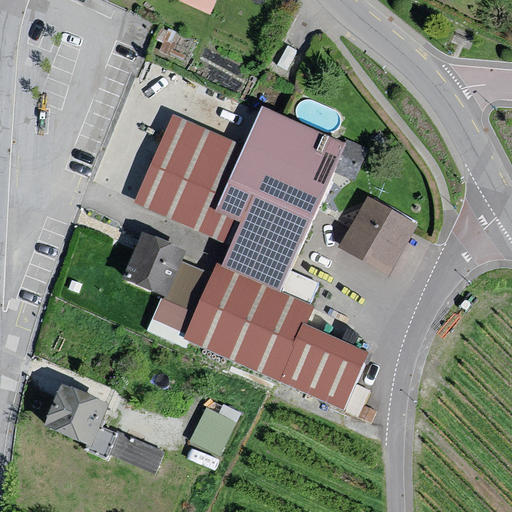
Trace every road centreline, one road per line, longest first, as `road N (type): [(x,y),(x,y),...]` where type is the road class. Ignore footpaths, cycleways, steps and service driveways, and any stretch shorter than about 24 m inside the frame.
road 1 (residential): [(399,511),(395,390),(406,343),(441,278),(508,212)]
road 2 (residential): [(444,102),(336,0)]
road 3 (residential): [(508,212),(444,102)]
